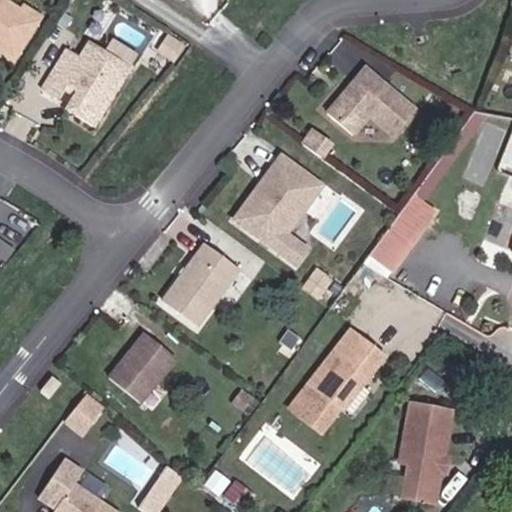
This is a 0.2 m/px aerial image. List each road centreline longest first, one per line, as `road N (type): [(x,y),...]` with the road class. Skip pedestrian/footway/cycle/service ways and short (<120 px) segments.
road 1 (residential): [(123,235),(329,2),(370,0)]
road 2 (residential): [(123,235),(0,398)]
road 3 (residential): [(0,148),(123,235)]
